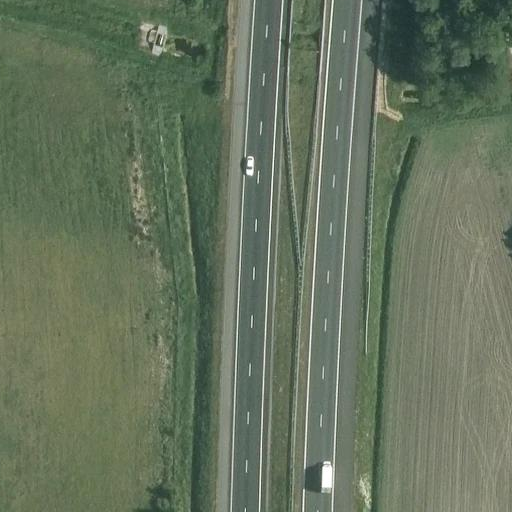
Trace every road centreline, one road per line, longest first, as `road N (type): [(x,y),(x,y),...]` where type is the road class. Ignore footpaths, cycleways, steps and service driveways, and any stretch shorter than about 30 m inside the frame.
road 1 (motorway): [(323,511),(352,0)]
road 2 (motorway): [(267,0),(245,511)]
